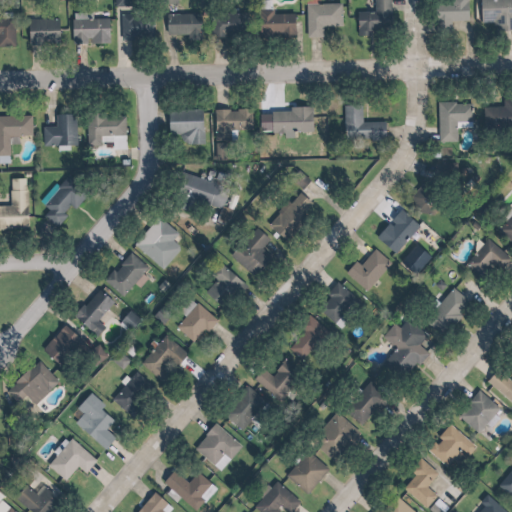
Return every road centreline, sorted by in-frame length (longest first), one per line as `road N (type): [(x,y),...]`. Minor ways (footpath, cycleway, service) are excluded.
road 1 (residential): [(90,511),(389,170),(409,131),(413,70)]
road 2 (residential): [(511,67),(0,82)]
road 3 (residential): [(0,349),(29,331),(134,185),(144,154),(139,78)]
road 4 (residential): [(328,511),(511,295)]
